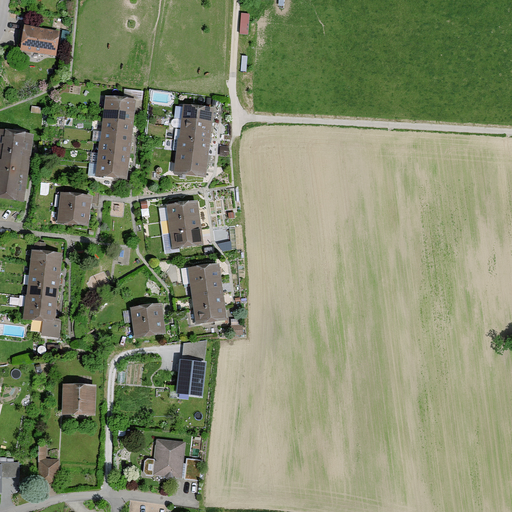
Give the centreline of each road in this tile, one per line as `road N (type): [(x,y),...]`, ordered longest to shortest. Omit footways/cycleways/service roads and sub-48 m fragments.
road 1 (track): [(511,128),(234,118),(238,0)]
road 2 (residential): [(119,511),(121,495),(105,494),(51,497),(13,511)]
